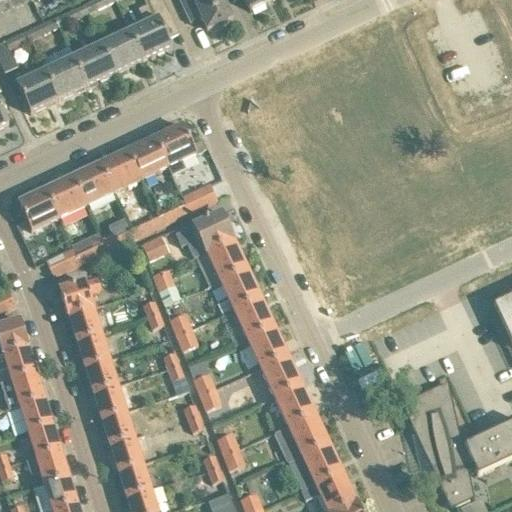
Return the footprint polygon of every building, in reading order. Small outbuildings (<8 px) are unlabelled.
[(10,0),(0,0),(0,14),(14,8),(10,0)] [(28,0),(10,0),(14,8),(29,1),(28,0)] [(113,0),(97,0),(85,6),(90,16),(116,4),(113,0)] [(145,27),(130,34),(144,63),(172,50),(168,42),(179,37),(161,0),(142,0),(146,8),(138,12),(145,27)] [(178,0),(190,25),(202,21),(207,33),(232,22),(222,0),(178,0)] [(277,0),(246,0),(252,12),(277,0)] [(511,0),(495,0),(511,34),(511,0)] [(85,6),(56,19),(61,29),(90,16),(85,6)] [(56,19),(27,32),(32,43),(61,29),(56,19)] [(5,42),(6,45),(10,53),(32,43),(27,32),(5,42)] [(130,34),(102,47),(116,77),(144,63),(130,34)] [(413,37),(388,48),(390,52),(409,92),(434,80),(413,37)] [(18,70),(6,45),(0,47),(0,64),(5,75),(18,70)] [(74,60),(84,82),(87,90),(116,77),(102,47),(74,60)] [(42,64),(59,103),(87,90),(84,82),(74,60),(69,50),(42,64)] [(390,52),(368,62),(389,106),(410,96),(409,92),(390,52)] [(368,62),(347,73),(367,116),(389,106),(368,62)] [(17,87),(31,117),(59,103),(46,73),(17,87)] [(347,73),(325,83),(345,126),(367,116),(347,73)] [(304,92),(303,93),(322,133),(323,136),(345,126),(325,83),(304,92)] [(301,89),(277,101),(297,144),(322,133),(303,93),(301,89)] [(0,107),(0,130),(9,127),(0,107)] [(447,109),(435,114),(440,123),(451,118),(447,109)] [(411,125),(400,130),(405,139),(416,134),(411,125)] [(183,129),(156,141),(168,170),(172,179),(186,172),(182,164),(196,157),(183,129)] [(400,130),(389,136),(393,145),(405,139),(400,130)] [(511,135),(494,145),(507,174),(511,171),(511,135)] [(156,141),(128,155),(141,183),(168,170),(156,141)] [(460,182),(459,183),(466,199),(465,199),(472,214),(477,211),(502,199),(493,180),(500,177),(507,174),(494,145),(475,153),(478,158),(484,171),(463,181),(462,181),(460,182)] [(368,146),(357,151),(361,160),(372,155),(368,146)] [(357,151),(346,156),(350,165),(361,160),(357,151)] [(128,155),(101,167),(114,196),(141,183),(128,155)] [(101,167),(73,180),(87,209),(114,196),(101,167)] [(322,167),(310,173),(314,182),(326,176),(322,167)] [(422,206),(418,208),(432,239),(437,236),(436,236),(462,224),(453,205),(460,202),(465,199),(466,199),(459,183),(453,170),(435,178),(438,183),(444,196),(422,206)] [(73,180),(46,193),(59,221),(87,209),(73,180)] [(182,202),(186,210),(189,220),(219,205),(211,188),(182,202)] [(336,189),(306,203),(308,208),(320,234),(340,225),(344,235),(346,238),(374,224),(374,223),(366,207),(362,209),(348,216),(338,194),(339,194),(336,189)] [(59,221),(46,193),(18,206),(31,234),(59,221)] [(186,210),(159,223),(163,232),(189,220),(186,210)] [(190,246),(195,260),(234,242),(222,215),(204,223),(192,228),(192,229),(175,237),(181,250),(190,246)] [(352,251),(338,257),(350,283),(352,288),(382,274),(380,269),(369,245),(382,239),(387,237),(379,221),(374,223),(374,224),(346,238),(347,241),(352,251)] [(159,223),(132,234),(136,243),(163,232),(159,223)] [(132,234),(116,242),(113,236),(103,241),(106,247),(110,255),(136,243),(132,234)] [(169,256),(162,239),(142,248),(149,265),(169,256)] [(94,252),(78,260),(82,269),(110,255),(106,247),(103,241),(91,246),(94,252)] [(219,284),(247,272),(234,244),(235,243),(234,242),(195,260),(209,289),(219,284)] [(78,260),(74,252),(47,264),(55,281),(82,269),(78,260)] [(133,257),(100,269),(105,281),(138,269),(133,257)] [(219,284),(233,314),(261,301),(247,272),(219,284)] [(170,274),(155,280),(166,310),(182,303),(170,274)] [(59,292),(67,318),(94,310),(90,296),(101,293),(97,281),(85,284),(59,292)] [(0,299),(0,317),(16,310),(9,295),(0,299)] [(511,300),(494,309),(511,347),(511,300)] [(233,314),(247,343),(274,330),(261,301),(233,314)] [(155,304),(143,309),(148,322),(160,316),(155,304)] [(77,344),(101,336),(112,333),(109,322),(99,325),(94,310),(67,318),(68,320),(69,319),(77,344)] [(160,316),(148,322),(153,334),(165,329),(160,316)] [(172,327),(177,342),(194,336),(188,321),(172,327)] [(0,358),(28,350),(29,350),(20,322),(0,328),(0,358)] [(247,343),(260,372),(288,359),(274,330),(247,343)] [(77,344),(85,370),(110,362),(101,336),(77,344)] [(194,336),(177,342),(183,357),(200,351),(194,336)] [(0,384),(0,385),(10,383),(36,376),(28,350),(0,358),(0,384)] [(260,372),(274,401),(302,388),(288,359),(260,372)] [(164,366),(169,377),(181,371),(177,361),(164,366)] [(85,370),(93,396),(118,388),(110,362),(85,370)] [(181,371),(169,377),(173,387),(186,382),(181,371)] [(2,389),(9,412),(44,401),(36,376),(10,383),(11,386),(2,389)] [(195,387),(201,402),(218,395),(212,380),(195,387)] [(478,479),(511,463),(511,425),(462,449),(448,386),(402,407),(450,511),(474,501),(468,474),(474,472),(478,479)] [(93,396),(102,422),(126,414),(118,388),(93,396)] [(288,430),(315,417),(302,388),(274,401),(288,430)] [(218,395),(201,402),(206,417),(223,411),(218,395)] [(19,413),(27,436),(53,428),(44,401),(9,412),(10,416),(19,413)] [(183,414),(187,425),(200,420),(195,408),(183,414)] [(102,422),(110,448),(135,440),(126,414),(102,422)] [(288,466),(301,460),(329,447),(315,417),(288,430),(275,436),(288,466)] [(200,420),(187,425),(192,437),(205,432),(200,420)] [(35,462),(53,456),(61,453),(53,428),(27,436),(35,462)] [(110,448),(118,474),(143,467),(139,453),(148,450),(145,438),(110,448)] [(220,446),(224,459),(238,454),(241,452),(236,440),(220,446)] [(301,460),(315,488),(343,476),(329,447),(301,460)] [(238,454),(224,459),(230,476),(247,470),(241,452),(238,454)] [(40,475),(44,487),(69,479),(61,453),(53,456),(35,462),(26,465),(30,478),(40,475)] [(5,457),(0,458),(0,472),(10,469),(5,457)] [(208,475),(220,471),(215,459),(203,464),(208,475)] [(118,474),(126,501),(151,493),(143,467),(118,474)] [(10,469),(0,472),(0,479),(2,485),(14,481),(10,469)] [(220,471),(208,475),(212,487),(224,482),(220,471)] [(315,488),(301,495),(306,504),(319,498),(325,511),(339,511),(356,504),(343,476),(315,488)] [(40,511),(57,511),(77,506),(69,479),(44,487),(49,503),(39,506),(40,511)] [(157,511),(151,493),(126,501),(130,511),(157,511)] [(242,506),(244,511),(262,511),(264,511),(259,500),(242,506)] [(457,511),(483,511),(478,500),(457,510),(457,511)]
